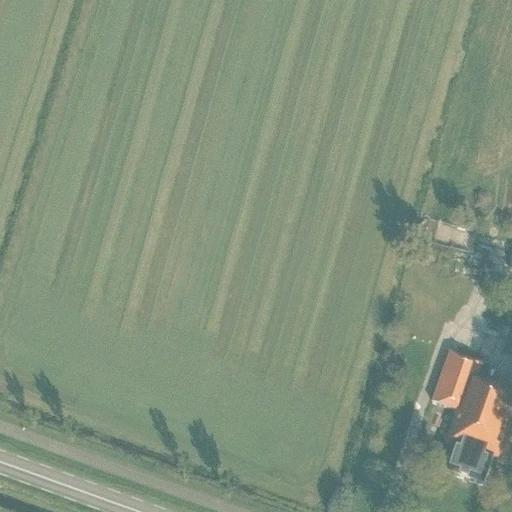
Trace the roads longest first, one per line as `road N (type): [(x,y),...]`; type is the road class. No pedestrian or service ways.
road 1 (unclassified): [(0,427),(233,511)]
road 2 (secondary): [(139,511),(0,461)]
